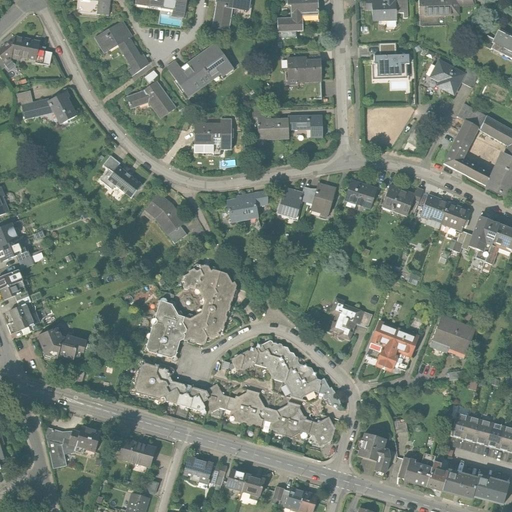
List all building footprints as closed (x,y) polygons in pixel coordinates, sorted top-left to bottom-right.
[(78,0),(77,14),(107,17),(109,0),(78,0)] [(135,0),(134,7),(149,9),(150,0),(135,0)] [(182,21),(185,0),(150,0),(149,9),(172,13),(171,19),(182,21)] [(216,0),(216,3),(217,4),(213,30),(228,32),(232,10),(242,11),(241,18),(245,19),(245,21),(250,21),(252,7),(249,7),(250,0),(216,0)] [(278,22),(278,35),(282,35),(295,34),(302,34),(302,18),(318,17),(317,0),(288,0),(288,8),(292,8),(292,21),(278,22)] [(372,0),(365,0),(366,3),(360,3),(360,7),(366,7),(366,11),(372,11),(373,21),(397,21),(396,14),(396,1),(372,1),(372,0)] [(418,0),(418,1),(419,19),(458,17),(457,8),(475,7),(475,1),(473,0),(418,0)] [(407,1),(396,1),(396,14),(404,14),(404,19),(408,19),(407,1)] [(122,24),(94,40),(103,55),(118,47),(132,71),(128,74),(131,78),(148,67),(143,58),(140,59),(129,40),(131,39),(122,24)] [(511,37),(499,31),(491,50),(511,60),(511,37)] [(19,61),(20,57),(15,38),(0,50),(0,59),(3,64),(9,60),(10,59),(19,61)] [(38,42),(15,38),(20,57),(35,60),(38,45),(38,42)] [(395,44),(378,45),(378,57),(396,57),(395,44)] [(38,45),(35,60),(34,63),(48,66),(51,54),(44,52),(45,47),(38,45)] [(175,64),(167,70),(188,99),(221,77),(222,79),(233,71),(215,46),(180,71),(175,64)] [(378,57),(373,57),(374,66),(376,66),(376,77),(406,76),(406,66),(408,65),(408,56),(396,57),(378,57)] [(0,59),(0,70),(0,71),(5,68),(7,70),(13,65),(9,60),(3,64),(0,59)] [(306,59),(287,60),(288,83),(321,82),(320,61),(306,61),(306,59)] [(464,76),(438,62),(429,79),(438,83),(436,88),(453,97),(460,84),(464,76)] [(467,70),(464,76),(460,84),(472,90),(479,77),(467,70)] [(153,74),(144,79),(149,85),(158,78),(153,74)] [(144,93),(126,99),(130,110),(149,104),(161,121),(176,111),(157,84),(144,93)] [(29,92),(14,95),(17,107),(21,106),(32,104),(29,92)] [(68,93),(49,102),(54,113),(60,124),(77,115),(68,98),(70,96),(68,93)] [(25,119),(54,113),(49,102),(48,100),(32,104),(21,106),(25,119)] [(511,132),(486,119),(464,106),(457,118),(464,123),(442,165),(486,188),(504,197),(511,180),(511,132)] [(265,112),(254,112),(254,119),(259,119),(259,142),(289,141),(288,132),(288,121),(265,121),(265,112)] [(288,118),(288,121),(288,132),(310,131),(311,140),(322,140),(322,118),(288,118)] [(183,119),(180,130),(186,132),(190,122),(183,119)] [(222,126),(195,125),(194,151),(230,152),(231,122),(222,122),(222,126)] [(426,130),(417,125),(408,140),(417,146),(426,130)] [(103,166),(108,170),(100,181),(111,190),(114,186),(107,180),(118,167),(120,165),(110,157),(103,166)] [(118,167),(107,180),(114,186),(131,199),(142,186),(118,167)] [(375,191),(351,183),(345,202),(369,210),(375,191)] [(317,187),(315,193),(312,206),(310,210),(329,215),(335,192),(317,187)] [(414,197),(390,187),(382,209),(406,218),(412,202),(414,197)] [(302,195),(284,190),(278,214),(296,219),(300,202),(302,195)] [(303,190),(302,195),(300,202),(312,206),(315,193),(303,190)] [(414,197),(412,202),(418,204),(423,192),(417,190),(414,197)] [(237,201),(226,203),(227,209),(228,212),(229,211),(231,223),(232,223),(257,219),(256,208),(269,206),(266,193),(237,198),(237,201)] [(158,194),(144,211),(155,219),(168,235),(180,227),(184,224),(171,205),(158,194)] [(420,217),(440,225),(448,205),(428,197),(420,217)] [(468,212),(448,205),(440,225),(460,233),(461,233),(461,232),(468,212)] [(227,209),(217,211),(220,233),(234,231),(232,223),(231,223),(229,211),(228,212),(227,209)] [(493,223),(479,218),(472,236),(468,248),(477,251),(482,253),(485,244),(491,246),(498,226),(493,224),(493,223)] [(0,228),(0,247),(18,240),(16,236),(17,233),(15,230),(13,229),(11,224),(0,228)] [(511,231),(498,226),(491,246),(498,249),(510,254),(510,253),(511,248),(511,231)] [(186,236),(180,227),(168,235),(174,244),(186,236)] [(42,231),(34,234),(36,240),(44,237),(42,231)] [(466,234),(461,232),(461,233),(460,233),(456,243),(462,245),(466,234)] [(472,236),(466,234),(462,245),(460,249),(467,252),(468,248),(472,236)] [(18,240),(0,247),(0,260),(1,263),(15,257),(26,252),(21,239),(18,240)] [(451,241),(447,250),(458,255),(460,249),(462,245),(456,243),(451,241)] [(477,251),(474,259),(484,263),(491,246),(485,244),(482,253),(477,251)] [(491,266),(498,249),(491,246),(484,263),(491,266)] [(26,252),(15,257),(18,263),(19,262),(30,258),(28,251),(26,252)] [(40,254),(30,258),(32,264),(38,262),(43,259),(40,254)] [(30,258),(19,262),(22,270),(33,265),(32,264),(30,258)] [(189,320),(184,318),(182,323),(186,330),(185,333),(183,334),(184,336),(183,340),(187,341),(190,339),(194,340),(196,344),(202,345),(205,343),(206,342),(207,337),(203,329),(207,327),(206,324),(214,296),(213,295),(216,293),(214,289),(216,288),(220,272),(213,271),(210,272),(208,267),(204,266),(200,268),(199,266),(197,265),(194,266),(193,269),(188,272),(187,275),(183,277),(181,281),(184,284),(183,287),(184,289),(187,290),(189,289),(190,287),(198,290),(205,301),(201,314),(189,320)] [(17,271),(0,278),(0,290),(0,291),(21,282),(17,271)] [(226,275),(220,272),(216,288),(214,289),(216,293),(213,295),(214,296),(206,324),(207,327),(203,329),(207,337),(206,342),(208,343),(211,341),(212,339),(214,339),(223,334),(225,329),(223,327),(227,318),(225,317),(227,312),(229,311),(230,307),(229,306),(230,303),(231,302),(236,286),(234,283),(232,284),(226,275)] [(26,292),(21,282),(0,291),(4,301),(14,297),(26,292)] [(26,292),(14,297),(16,302),(28,297),(26,292)] [(39,293),(29,297),(32,302),(41,299),(39,293)] [(344,303),(335,299),(329,315),(336,318),(334,323),(333,323),(329,325),(326,331),(327,334),(330,335),(333,334),(333,333),(339,335),(337,338),(339,341),(341,342),(344,341),(344,340),(349,342),(352,334),(351,333),(352,329),(354,330),(356,325),(367,329),(372,316),(343,306),(344,303)] [(184,336),(183,334),(185,333),(186,330),(182,323),(184,318),(177,316),(171,305),(160,301),(154,319),(153,319),(151,320),(150,323),(151,324),(152,325),(145,348),(143,349),(142,352),(143,354),(146,354),(148,354),(148,352),(165,357),(171,358),(171,360),(172,362),(175,363),(177,362),(178,360),(176,357),(175,356),(179,342),(183,340),(184,336)] [(9,312),(13,322),(29,315),(27,310),(33,308),(31,303),(9,312)] [(31,320),(29,315),(13,322),(17,332),(19,331),(28,327),(39,323),(37,318),(31,320)] [(457,324),(441,318),(439,322),(430,347),(446,354),(447,353),(464,359),(472,336),(474,332),(457,325),(457,324)] [(418,337),(379,322),(366,357),(377,361),(375,367),(391,373),(394,368),(405,372),(418,337)] [(30,332),(28,327),(19,331),(20,336),(30,332)] [(57,329),(37,337),(44,355),(47,353),(51,355),(51,357),(57,359),(58,356),(73,361),(75,351),(82,353),(82,352),(83,352),(86,341),(67,336),(66,340),(61,339),(57,329)] [(232,360),(231,363),(233,365),(232,365),(231,365),(229,366),(229,368),(229,370),(232,370),(233,369),(234,369),(234,368),(235,370),(238,371),(240,370),(244,371),(254,365),(266,369),(272,380),(284,384),(290,395),(290,397),(301,401),(302,398),(314,392),(319,394),(323,396),(322,398),(323,400),(326,401),(328,400),(332,407),(338,409),(340,407),(340,405),(340,403),(334,392),(333,392),(331,388),(329,389),(325,381),(322,380),(320,381),(317,380),(315,377),(316,375),(315,373),(313,373),(311,369),(307,368),(306,366),(304,366),(303,366),(299,365),(297,362),(298,360),(297,358),(295,358),(293,354),(290,353),(287,348),(282,347),(281,345),(279,345),(277,345),(273,344),(271,342),(270,342),(261,346),(259,345),(257,346),(256,348),(254,349),(252,348),(250,350),(250,351),(248,352),(247,351),(238,356),(236,356),(234,357),(234,359),(232,360)] [(204,411),(204,407),(202,404),(209,400),(205,392),(193,388),(191,390),(190,387),(187,386),(184,388),(183,386),(171,382),(171,380),(168,379),(169,375),(168,374),(167,372),(168,371),(164,369),(164,370),(161,369),(148,365),(144,363),(144,365),(141,366),(140,366),(133,390),(134,390),(135,392),(135,393),(159,400),(159,399),(161,398),(163,398),(164,400),(164,402),(200,412),(201,411),(202,410),(204,411)] [(73,380),(72,384),(80,387),(84,374),(76,372),(73,381),(73,380)] [(465,372),(448,374),(449,381),(462,380),(465,372)] [(325,423),(324,421),(320,422),(318,422),(317,424),(305,421),(306,418),(303,417),(299,410),(300,407),(288,403),(287,406),(276,412),(264,408),(258,398),(259,394),(246,391),(246,394),(238,398),(235,397),(234,400),(223,396),(224,394),(220,393),(218,389),(219,388),(212,387),(205,392),(209,400),(202,404),(204,407),(204,411),(206,413),(208,412),(212,413),(216,411),(218,411),(219,409),(223,410),(224,410),(231,412),(230,414),(233,415),(237,423),(249,427),(252,425),(260,427),(262,421),(270,424),(268,430),(276,432),(278,435),(290,439),(298,434),(300,435),(301,433),(313,436),(312,439),(315,440),(316,444),(320,445),(323,446),(327,444),(330,444),(331,442),(335,430),(335,429),(335,427),(332,426),(331,423),(329,424),(325,423)] [(468,418),(457,415),(451,436),(462,439),(468,418)] [(480,421),(468,418),(462,439),(474,443),(480,421)] [(492,424),(480,421),(474,443),(485,446),(492,424)] [(400,422),(393,423),(395,435),(408,433),(406,423),(400,424),(400,422)] [(503,428),(492,424),(485,446),(497,449),(503,428)] [(70,437),(67,446),(75,448),(73,453),(82,455),(83,450),(94,453),(100,433),(81,428),(79,434),(71,431),(70,437)] [(511,440),(511,430),(503,428),(497,449),(509,452),(511,440)] [(46,430),(44,431),(47,444),(53,471),(66,468),(63,455),(64,450),(73,453),(75,448),(67,446),(70,437),(65,435),(46,430)] [(385,443),(363,436),(362,440),(360,440),(359,440),(355,451),(356,452),(358,453),(357,458),(376,463),(374,473),(385,476),(389,463),(389,460),(388,452),(383,451),(385,443)] [(4,446),(1,437),(0,437),(0,470),(2,470),(1,467),(9,465),(3,446),(4,446)] [(155,449),(124,440),(118,459),(149,468),(155,449)] [(396,454),(388,452),(389,460),(389,463),(395,465),(396,461),(396,454)] [(423,454),(420,466),(431,469),(433,463),(434,457),(423,454)] [(403,480),(409,460),(400,458),(400,461),(402,461),(397,478),(403,480)] [(211,466),(189,459),(184,476),(191,478),(190,481),(199,484),(200,480),(206,482),(211,466)] [(415,462),(409,460),(403,480),(403,481),(425,488),(431,469),(420,466),(414,464),(415,462)] [(433,463),(431,469),(425,488),(441,492),(447,473),(439,471),(440,465),(433,463)] [(220,468),(211,466),(206,482),(208,483),(208,484),(209,484),(221,488),(226,469),(220,467),(220,468)] [(225,488),(241,493),(246,476),(230,471),(225,488)] [(447,471),(447,473),(441,492),(471,500),(472,498),(477,479),(447,471)] [(264,481),(246,476),(241,493),(259,498),(264,481)] [(478,476),(477,479),(472,498),(502,506),(508,485),(478,476)] [(158,484),(145,480),(141,492),(154,496),(158,484)] [(284,491),(277,489),(274,500),(281,502),(284,491)] [(284,509),(295,511),(298,511),(304,494),(290,490),(284,509)] [(132,494),(126,511),(144,511),(148,499),(132,494)] [(312,511),(317,497),(304,494),(298,511),(312,511)]
